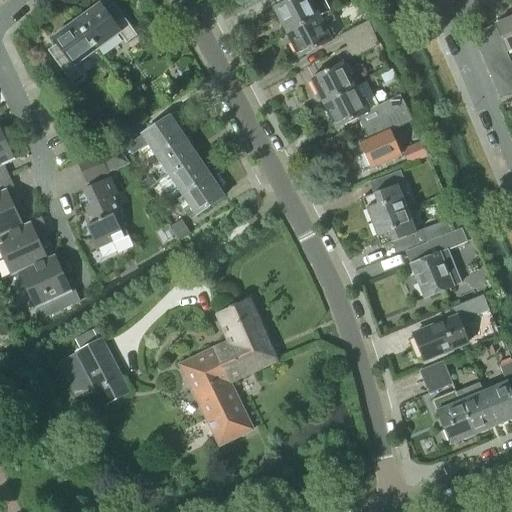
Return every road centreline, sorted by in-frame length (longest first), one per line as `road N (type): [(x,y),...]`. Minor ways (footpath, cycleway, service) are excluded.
road 1 (residential): [(395,507),(336,287),(186,0)]
road 2 (residential): [(78,267),(40,183),(40,142),(0,60)]
road 3 (residential): [(464,0),(444,8),(511,172)]
road 4 (residential): [(511,461),(395,507)]
